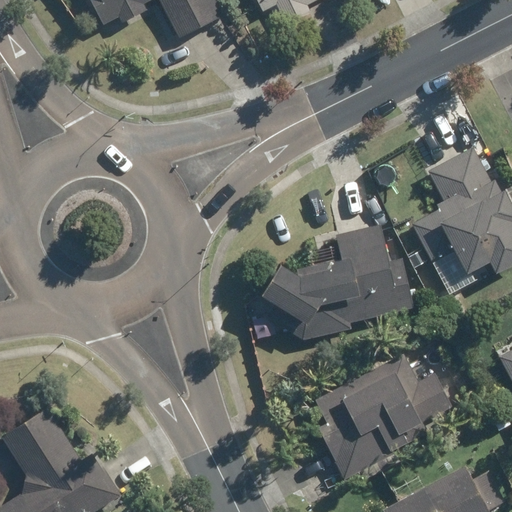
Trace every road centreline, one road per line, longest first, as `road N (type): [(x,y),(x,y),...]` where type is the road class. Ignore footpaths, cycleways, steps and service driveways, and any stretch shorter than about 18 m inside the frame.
road 1 (residential): [(168,180),(511,15)]
road 2 (residential): [(139,297),(242,511)]
road 3 (residential): [(168,180),(181,232),(160,280),(139,297)]
road 4 (residential): [(139,297),(75,303),(25,262)]
road 5 (residential): [(0,40),(59,153)]
road 6 (residential): [(25,262),(17,213),(39,168),(59,153)]
road 7 (residential): [(59,153),(107,143),(131,149),(168,180)]
